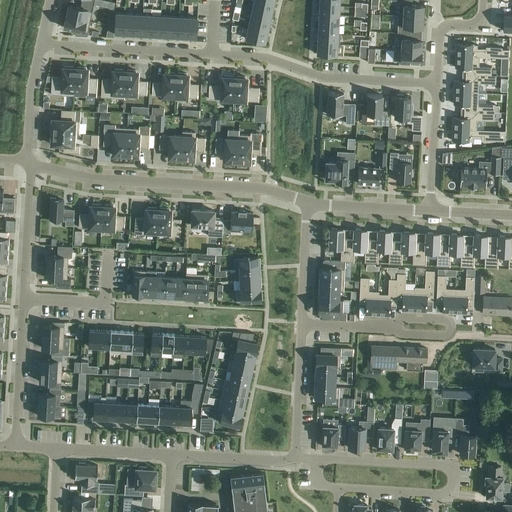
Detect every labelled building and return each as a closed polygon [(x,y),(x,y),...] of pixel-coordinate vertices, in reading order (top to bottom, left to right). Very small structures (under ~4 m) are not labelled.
[(105,0),(101,0),(100,6),(113,9),(115,2),(105,0)] [(399,0),(398,15),(423,16),(424,5),(411,4),(411,0),(399,0)] [(271,15),(273,6),(253,1),(251,11),(271,15)] [(68,5),(66,16),(90,21),(92,10),(94,4),(82,2),(81,7),(77,7),(68,5)] [(319,13),(339,15),(339,6),(319,4),(319,13)] [(109,9),(107,16),(115,18),(115,17),(115,13),(115,10),(109,9)] [(269,24),(271,15),(251,11),(249,20),(269,24)] [(124,33),(125,13),(120,13),(115,13),(115,17),(115,18),(115,25),(114,32),(124,33)] [(133,33),(134,14),(125,13),(124,33),(133,33)] [(318,23),(338,24),(339,15),(319,13),(318,23)] [(142,34),(143,14),(134,14),(133,33),(142,34)] [(151,35),(152,15),(143,14),(142,34),(151,35)] [(371,19),(371,28),(379,28),(379,19),(379,14),(372,14),(371,19)] [(501,21),(501,28),(503,28),(503,30),(511,30),(511,14),(504,14),(503,21),(501,21)] [(159,35),(161,15),(152,15),(151,35),(159,35)] [(168,36),(170,16),(161,15),(159,35),(168,36)] [(398,15),(397,32),(410,33),(410,27),(422,28),(423,16),(398,15)] [(65,18),(63,27),(88,32),(90,21),(66,16),(65,18)] [(177,36),(179,16),(170,16),(168,36),(177,36)] [(186,37),(188,17),(179,16),(177,36),(186,37)] [(196,37),(197,17),(188,17),(186,37),(196,37)] [(267,33),(269,24),(249,20),(247,29),(267,33)] [(318,33),(338,34),(338,24),(318,23),(318,33)] [(265,42),(267,33),(247,29),(245,38),(265,42)] [(401,49),(421,51),(422,39),(409,39),(410,33),(397,32),(397,38),(402,38),(401,49)] [(338,34),(318,33),(317,43),(337,44),(340,44),(340,34),(338,34)] [(317,43),(317,53),(336,55),(337,44),(317,43)] [(456,43),(456,55),(479,56),(502,57),(508,57),(509,49),(505,49),(502,49),(502,47),(485,46),(485,48),(479,48),(477,48),(477,44),(473,44),(472,44),(456,43)] [(394,49),(393,60),(420,62),(421,57),(421,51),(394,49)] [(456,55),(455,67),(465,67),(465,73),(491,75),(491,74),(491,66),(479,66),(479,56),(456,55)] [(73,95),(75,68),(73,68),(73,66),(64,66),(64,67),(63,67),(62,77),(59,77),(59,75),(52,75),(51,94),(61,94),(61,95),(73,95)] [(86,96),(96,96),(97,78),(90,77),(90,78),(87,78),(87,69),(86,69),(86,67),(77,66),(77,68),(75,68),(73,95),(86,96)] [(124,92),(146,93),(147,79),(140,79),(140,80),(137,80),(137,70),(136,70),(136,68),(127,68),(127,70),(125,69),(124,92)] [(124,93),(125,71),(123,71),(123,69),(114,69),(114,70),(113,70),(112,80),(109,80),(109,78),(102,78),(102,81),(101,97),(111,97),(123,98),(124,93)] [(153,81),(152,95),(162,95),(162,96),(174,96),(175,74),(174,74),(174,72),(167,72),(165,72),(165,73),(163,73),(163,81),(163,83),(160,82),(160,81),(153,81)] [(175,74),(174,96),(187,97),(197,97),(197,95),(198,90),(198,83),(191,83),(191,84),(188,84),(188,83),(188,75),(187,74),(187,73),(178,72),(178,74),(175,74)] [(455,80),(454,91),(478,92),(478,82),(480,83),(495,83),(496,74),(491,74),(491,75),(465,73),(465,80),(455,80)] [(209,95),(208,98),(221,99),(233,100),(234,77),(233,77),(233,75),(226,75),(224,75),(224,77),(222,76),(222,84),(222,85),(222,86),(219,86),(219,85),(218,85),(209,84),(209,92),(209,95)] [(234,77),(233,100),(234,100),(246,100),(258,101),(259,87),(250,86),(249,88),(247,87),(246,87),(246,86),(247,78),(245,78),(245,76),(237,76),(237,77),(234,77)] [(347,103),(347,105),(343,104),(343,92),(327,91),(326,113),(346,115),(346,123),(354,123),(355,103),(347,103)] [(454,91),(454,103),(464,104),(464,110),(494,112),(495,105),(495,103),(478,102),(477,102),(478,92),(454,91)] [(382,110),(382,95),(367,94),(366,114),(375,114),(374,124),(388,125),(389,111),(382,110)] [(422,114),(415,114),(412,114),(413,109),(410,108),(411,96),(404,96),(404,94),(397,94),(397,96),(396,95),(394,117),(407,117),(407,123),(412,123),(411,130),(421,130),(422,114)] [(254,103),(253,120),(265,120),(266,103),(254,103)] [(75,110),(61,109),(61,116),(62,116),(62,120),(52,119),(52,121),(51,121),(50,129),(52,129),(51,131),(79,133),(80,121),(75,120),(75,110)] [(453,117),(453,128),(476,129),(477,119),(494,120),(494,112),(464,110),(463,117),(453,117)] [(156,130),(155,130),(163,131),(164,115),(163,115),(157,115),(156,115),(156,124),(156,130)] [(363,124),(362,137),(387,137),(387,125),(363,124)] [(389,138),(408,139),(408,126),(389,126),(389,138)] [(114,132),(104,131),(103,145),(110,146),(110,144),(113,145),(113,154),(115,154),(114,156),(123,156),(123,155),(125,155),(127,127),(114,127),(114,132)] [(139,128),(127,127),(125,155),(127,155),(127,156),(136,157),(136,156),(138,156),(138,146),(141,146),(141,147),(148,148),(149,134),(139,133),(139,128)] [(453,128),(452,140),(473,141),(473,137),(482,137),(482,139),(504,140),(505,130),(476,129),(453,128)] [(215,138),(215,151),(222,152),(222,151),(225,151),(225,153),(225,160),(226,160),(226,162),(235,162),(235,161),(237,161),(238,134),(238,130),(227,129),(227,138),(226,138),(215,138)] [(74,133),(51,131),(51,134),(50,133),(49,142),(51,142),(51,144),(60,144),(60,148),(63,148),(63,152),(79,153),(79,145),(73,144),(74,133)] [(182,136),(181,158),(183,158),(183,160),(192,160),(192,159),(193,159),(194,149),(197,149),(197,151),(204,151),(205,137),(195,136),(195,131),(183,131),(182,136)] [(179,158),(181,158),(182,136),(170,135),(160,134),(159,148),(166,149),(166,148),(169,148),(169,157),(170,158),(170,159),(179,159),(179,158)] [(238,134),(237,161),(239,161),(239,163),(247,163),(247,162),(249,162),(250,152),(253,152),(253,154),(260,154),(266,154),(266,146),(260,146),(261,140),(250,139),(251,134),(238,134)] [(348,138),(347,148),(355,149),(356,138),(348,138)] [(399,152),(390,151),(389,167),(397,167),(396,181),(410,182),(411,175),(413,176),(413,168),(411,168),(411,162),(398,161),(399,152)] [(479,168),(461,167),(461,170),(458,170),(458,178),(460,178),(460,185),(469,185),(469,186),(476,187),(476,186),(486,186),(487,169),(491,170),(490,173),(499,174),(500,156),(491,155),(491,161),(479,161),(479,168)] [(354,173),(355,156),(347,156),(347,159),(337,159),(337,162),(326,161),(326,171),(324,170),(324,177),(326,177),(325,179),(336,180),(336,181),(346,182),(347,172),(354,173)] [(357,183),(379,184),(380,168),(358,167),(357,183)] [(0,211),(14,212),(15,197),(3,197),(3,189),(0,188),(0,211)] [(56,198),(50,197),(50,202),(49,219),(65,220),(65,225),(73,225),(74,209),(63,208),(63,200),(56,199),(56,198)] [(79,213),(78,227),(89,227),(89,228),(101,228),(102,206),(100,206),(100,204),(92,203),(92,205),(90,205),(89,215),(86,214),(86,213),(79,213)] [(113,229),(124,229),(125,215),(117,215),(117,216),(114,216),(115,206),(113,206),(113,205),(104,204),(104,206),(102,206),(101,228),(113,229)] [(156,209),(156,207),(148,207),(148,208),(146,208),(145,218),(142,218),(142,216),(135,216),(134,233),(157,235),(158,209),(156,209)] [(160,208),(160,209),(158,209),(157,235),(168,235),(168,237),(179,237),(181,219),(173,218),(173,219),(170,219),(171,210),(169,210),(169,208),(160,208)] [(191,217),(191,225),(208,226),(208,235),(222,236),(223,219),(223,217),(214,216),(214,210),(204,210),(192,209),(191,217)] [(239,212),(231,211),(231,221),(224,220),(223,220),(223,234),(231,234),(231,230),(244,231),(243,232),(252,232),(253,212),(246,212),(246,211),(239,211),(239,212)] [(342,229),(330,228),(329,247),(341,248),(340,261),(345,261),(353,261),(354,248),(353,248),(353,239),(342,239),(342,229)] [(367,230),(354,229),(353,239),(353,248),(354,248),(365,249),(364,262),(377,262),(377,249),(378,240),(366,240),(367,230)] [(391,231),(378,230),(378,240),(377,249),(389,250),(388,263),(401,263),(402,250),(403,241),(390,241),(391,231)] [(403,231),(403,241),(402,250),(414,251),(414,264),(427,265),(427,252),(426,252),(427,242),(415,242),(416,232),(403,231)] [(449,252),(450,243),(438,243),(438,233),(427,232),(427,242),(426,252),(427,252),(437,252),(436,265),(449,266),(450,253),(449,252)] [(462,234),(450,233),(450,243),(449,252),(450,253),(461,253),(460,266),(473,267),(474,254),(473,254),(473,244),(462,244),(462,234)] [(486,235),(474,234),(473,244),(473,254),(474,254),(485,254),(484,267),(497,268),(498,255),(497,255),(497,246),(486,245),(486,235)] [(510,236),(498,236),(497,246),(497,255),(498,255),(509,255),(508,268),(511,268),(511,246),(510,246),(510,236)] [(0,249),(7,250),(8,238),(7,238),(0,237),(0,249)] [(46,255),(46,266),(68,267),(68,257),(72,257),(72,246),(58,245),(57,255),(46,255)] [(239,258),(240,269),(259,268),(258,263),(260,263),(259,258),(258,258),(258,257),(239,258)] [(340,261),(326,260),(326,268),(321,267),(321,269),(319,269),(319,274),(320,274),(320,279),(344,280),(345,261),(340,261)] [(46,266),(45,277),(51,278),(51,286),(56,286),(55,287),(70,288),(71,278),(67,278),(68,267),(46,266)] [(240,269),(235,269),(235,280),(240,279),(260,278),(260,272),(259,272),(259,270),(259,268),(240,269)] [(144,270),(134,270),(133,283),(127,283),(126,291),(132,291),(132,294),(134,294),(134,295),(139,295),(140,294),(143,294),(144,270)] [(144,270),(143,294),(149,294),(149,296),(154,296),(155,276),(146,275),(146,270),(144,270)] [(415,286),(414,310),(425,311),(426,303),(426,300),(433,300),(434,270),(425,270),(424,287),(415,286)] [(197,273),(186,273),(186,278),(185,297),(189,297),(189,298),(195,298),(197,273)] [(208,274),(197,273),(195,298),(201,299),(201,298),(206,298),(208,274)] [(378,291),(377,314),(389,315),(389,307),(389,304),(396,304),(397,273),(396,279),(388,278),(388,294),(379,293),(379,291),(378,291)] [(397,273),(396,304),(396,302),(396,299),(402,299),(402,302),(402,310),(414,310),(415,286),(414,286),(414,289),(405,288),(406,273),(405,273),(397,273)] [(436,300),(443,301),(443,304),(442,311),(454,312),(455,288),(445,288),(446,275),(437,274),(436,300)] [(484,292),(485,275),(475,275),(474,292),(484,292)] [(165,276),(155,276),(154,296),(160,296),(160,295),(164,295),(165,276)] [(165,276),(164,295),(169,296),(169,297),(174,297),(176,277),(165,276)] [(455,288),(454,312),(455,312),(459,312),(466,312),(466,310),(466,307),(473,308),(474,276),(465,276),(465,289),(455,288)] [(186,278),(176,277),(174,297),(180,298),(180,296),(185,297),(186,278)] [(359,294),(359,303),(360,303),(366,303),(366,306),(366,308),(365,314),(377,314),(378,291),(368,290),(369,277),(360,277),(360,281),(360,287),(359,291),(359,294)] [(261,284),(260,278),(240,279),(241,289),(236,289),(236,290),(260,289),(259,284),(261,284)] [(344,280),(320,279),(320,283),(319,283),(318,289),(339,290),(343,290),(344,280)] [(260,289),(236,290),(237,301),(260,300),(260,298),(261,298),(261,293),(260,293),(260,289)] [(339,290),(318,289),(318,295),(319,295),(319,299),(338,300),(339,290)] [(511,314),(511,304),(511,302),(511,297),(483,296),(482,313),(511,314)] [(319,309),(318,311),(330,312),(330,319),(346,320),(346,312),(342,312),(343,300),(338,300),(319,299),(319,304),(318,304),(317,309),(319,309)] [(53,325),(42,325),(42,336),(63,337),(64,322),(53,321),(53,325)] [(89,329),(88,346),(99,347),(100,330),(89,329)] [(100,330),(99,347),(110,347),(111,330),(100,330)] [(110,347),(110,352),(120,353),(121,348),(122,330),(111,330),(110,347)] [(132,331),(122,330),(121,348),(120,353),(131,354),(131,349),(132,332),(132,331)] [(144,332),(132,332),(131,349),(143,349),(144,332)] [(254,333),(240,332),(239,339),(238,339),(236,350),(255,354),(255,350),(257,350),(258,345),(257,345),(257,343),(252,342),(254,333)] [(162,350),(163,333),(152,333),(150,355),(161,356),(162,350)] [(174,333),(163,333),(162,350),(172,351),(173,351),(174,334),(174,333)] [(183,352),(184,335),(174,334),(174,333),(174,334),(173,351),(172,351),(172,357),(183,357),(183,352)] [(195,335),(184,335),(183,352),(194,352),(195,335)] [(206,336),(195,335),(194,352),(205,353),(205,352),(210,352),(213,338),(206,338),(206,336)] [(62,354),(63,337),(42,336),(41,347),(52,348),(51,354),(62,354)] [(417,347),(370,346),(369,368),(396,370),(396,361),(406,361),(406,369),(422,370),(422,361),(426,361),(427,348),(417,347)] [(329,347),(328,354),(317,353),(317,355),(315,355),(315,361),(316,361),(316,365),(335,366),(340,366),(341,347),(329,347)] [(471,352),(470,360),(473,360),(473,363),(473,365),(474,365),(474,371),(483,371),(483,365),(487,365),(493,366),(493,370),(501,371),(502,358),(494,357),(494,351),(494,350),(495,350),(495,349),(493,349),(487,348),(481,348),(475,348),(473,348),(473,349),(473,350),(473,352),(471,352)] [(255,354),(236,350),(234,360),(253,365),(255,359),(254,359),(255,354)] [(40,370),(61,371),(62,354),(51,354),(51,359),(40,359),(40,370)] [(253,365),(234,360),(229,359),(227,369),(232,370),(250,374),(251,370),(252,370),(253,365)] [(316,370),(315,370),(314,375),(335,376),(335,366),(316,365),(316,370)] [(50,382),(49,388),(60,388),(61,371),(40,370),(39,381),(50,382)] [(232,370),(229,380),(249,385),(250,379),(249,379),(250,374),(232,370)] [(335,376),(314,375),(314,381),(315,381),(315,386),(334,386),(339,387),(339,386),(334,386),(335,376)] [(249,385),(229,380),(225,379),(222,389),(246,394),(247,390),(248,390),(249,385)] [(424,379),(424,388),(436,389),(437,380),(424,379)] [(338,398),(339,387),(315,386),(315,390),(314,390),(314,396),(315,396),(315,397),(323,397),(322,405),(338,406),(338,398)] [(60,405),(60,394),(61,394),(61,388),(60,388),(49,388),(49,393),(38,393),(38,404),(54,405),(60,405)] [(449,388),(449,397),(457,398),(457,389),(449,388)] [(246,394),(222,389),(220,399),(245,405),(246,399),(245,399),(246,394)] [(179,423),(191,423),(191,412),(197,412),(198,406),(200,394),(192,393),(191,400),(181,399),(180,406),(179,423)] [(88,400),(87,412),(93,413),(93,415),(93,417),(104,418),(105,401),(105,396),(101,396),(100,401),(94,401),(88,400)] [(245,405),(220,399),(218,409),(220,410),(241,414),(242,410),(244,410),(245,405)] [(104,418),(115,419),(116,402),(105,401),(104,418)] [(126,419),(127,403),(116,402),(115,419),(126,419)] [(127,403),(126,419),(136,420),(137,403),(127,403)] [(147,421),(148,404),(137,403),(136,420),(136,421),(147,421)] [(54,405),(38,404),(37,415),(59,416),(60,405),(54,405)] [(158,422),(158,421),(159,404),(148,404),(147,421),(158,422)] [(169,422),(170,405),(159,404),(158,421),(169,422)] [(179,423),(180,406),(170,405),(169,422),(179,423)] [(220,410),(218,421),(239,426),(239,424),(240,424),(242,419),(240,419),(241,414),(220,410)] [(401,418),(394,417),(392,423),(391,427),(378,426),(376,448),(378,448),(378,449),(385,450),(385,448),(392,449),(393,441),(400,442),(401,418)] [(437,452),(446,452),(447,438),(454,438),(454,434),(455,418),(445,417),(444,424),(433,424),(432,449),(437,450),(437,452)] [(455,418),(454,434),(460,434),(459,453),(466,453),(466,455),(473,455),(473,454),(474,454),(474,451),(475,451),(476,445),(475,445),(475,435),(468,434),(469,424),(463,424),(463,418),(455,417),(455,418)] [(207,418),(201,418),(200,430),(212,430),(212,422),(207,422),(207,418)] [(405,429),(404,447),(405,447),(405,450),(413,450),(414,447),(420,448),(421,438),(429,438),(430,419),(421,419),(421,423),(414,422),(414,429),(405,429)] [(364,448),(365,436),(372,437),(373,421),(359,420),(358,427),(349,426),(348,447),(364,448)] [(505,434),(505,431),(511,431),(511,422),(506,422),(506,420),(499,420),(499,427),(498,434),(505,434)] [(337,426),(323,425),(322,445),(323,445),(323,447),(329,447),(329,445),(337,445),(337,435),(345,436),(345,424),(338,423),(337,426)] [(79,464),(76,464),(75,478),(81,478),(81,483),(82,483),(81,491),(99,492),(99,482),(95,482),(95,479),(97,479),(98,465),(85,464),(86,462),(79,462),(79,464)] [(125,484),(125,494),(143,495),(143,487),(155,488),(156,469),(147,468),(147,466),(139,466),(139,468),(136,468),(135,484),(125,484)] [(192,470),(191,490),(199,491),(200,473),(211,474),(211,475),(219,475),(220,468),(219,468),(192,466),(192,470)] [(502,482),(502,478),(502,476),(501,476),(501,466),(489,466),(489,476),(485,475),(485,482),(485,484),(486,484),(486,495),(486,496),(487,496),(500,497),(501,497),(501,496),(502,491),(502,490),(509,491),(509,483),(502,483),(502,482)] [(187,502),(186,511),(267,511),(263,472),(230,475),(234,511),(217,511),(218,504),(187,502)] [(94,509),(94,499),(89,498),(73,497),(73,504),(72,504),(72,505),(73,505),(73,508),(72,508),(71,510),(73,510),(72,511),(88,511),(89,508),(94,509)] [(124,509),(123,511),(151,511),(151,510),(152,510),(152,509),(142,509),(142,499),(124,498),(123,499),(127,499),(126,507),(126,509),(124,509)]
